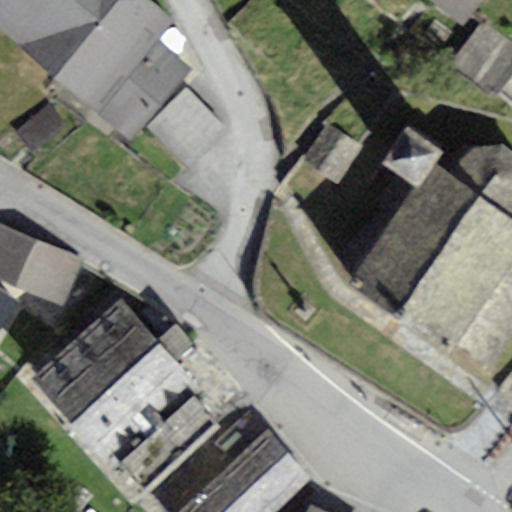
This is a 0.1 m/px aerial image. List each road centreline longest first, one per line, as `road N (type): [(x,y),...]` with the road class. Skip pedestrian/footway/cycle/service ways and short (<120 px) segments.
road 1 (residential): [(182,0),(225,75),(245,155),(237,227),(202,322)]
road 2 (tertiary): [(202,322),(0,205)]
road 3 (tertiary): [(202,322),(362,445)]
road 4 (tertiary): [(465,511),(362,445)]
